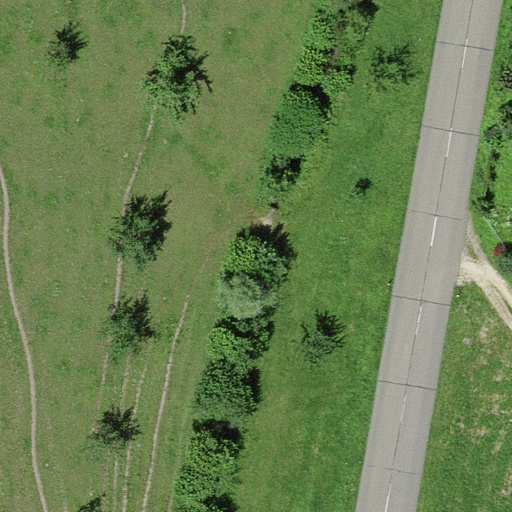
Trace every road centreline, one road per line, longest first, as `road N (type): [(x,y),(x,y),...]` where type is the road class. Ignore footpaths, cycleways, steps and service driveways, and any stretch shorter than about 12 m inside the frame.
road 1 (tertiary): [(387,511),(474,0)]
road 2 (track): [(436,213),(511,308)]
